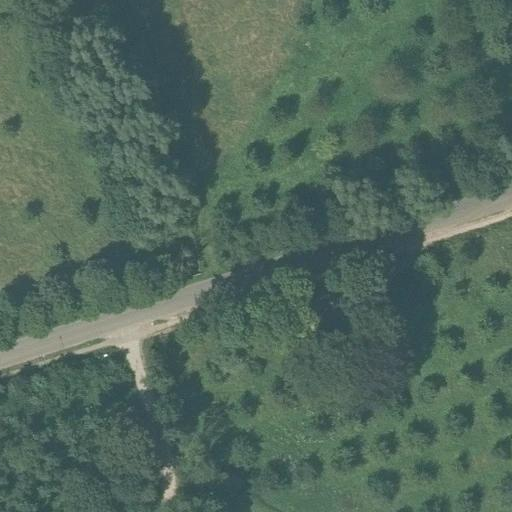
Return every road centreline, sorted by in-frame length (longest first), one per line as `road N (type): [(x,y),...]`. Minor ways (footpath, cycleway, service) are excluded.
road 1 (tertiary): [(511,194),(0,358)]
road 2 (track): [(169,511),(164,441),(119,318)]
